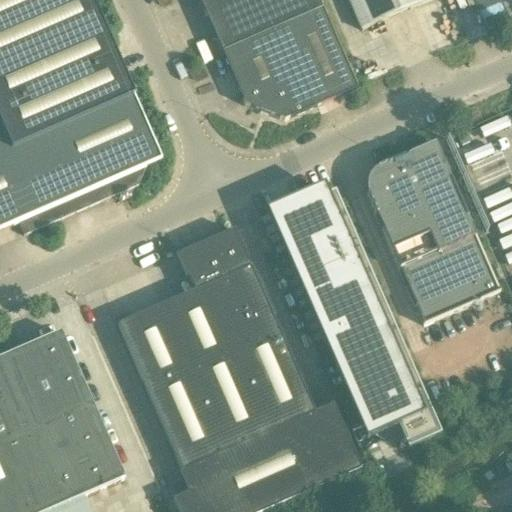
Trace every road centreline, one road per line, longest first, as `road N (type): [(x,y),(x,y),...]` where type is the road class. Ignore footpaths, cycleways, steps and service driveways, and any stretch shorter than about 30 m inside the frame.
road 1 (unclassified): [(213,195),(511,66)]
road 2 (unclassified): [(0,288),(213,195)]
road 3 (unclassified): [(213,195),(129,0)]
